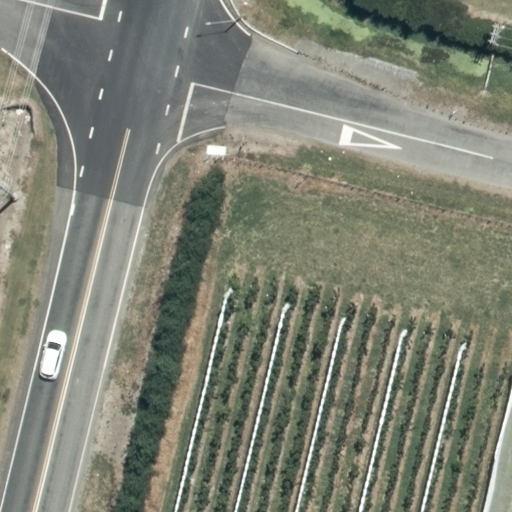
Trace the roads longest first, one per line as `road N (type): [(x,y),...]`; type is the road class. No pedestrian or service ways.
road 1 (tertiary): [(142,74),(34,511)]
road 2 (unclassified): [(142,74),(511,164)]
road 3 (unclassified): [(33,0),(151,34)]
